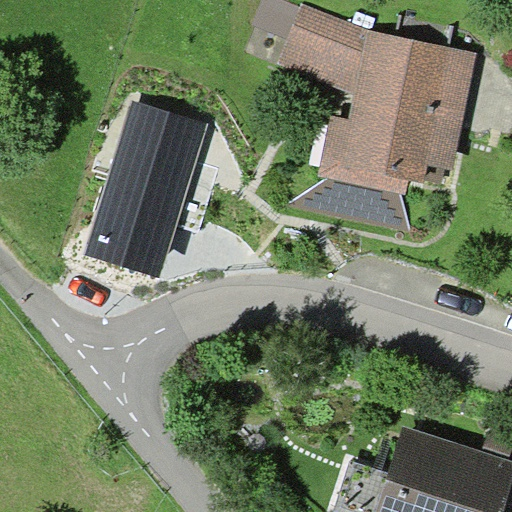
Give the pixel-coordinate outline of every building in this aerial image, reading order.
[(356,93),(369,27),(303,3),(302,7),(284,0),(263,0),(253,23),(289,38),(279,62),(356,93)] [(428,163),(455,168),(478,54),(369,27),(356,93),(353,116),(332,114),(319,174),(408,191),(411,177),(425,181),(428,163)] [(220,120),(129,94),(81,256),(171,283),(220,120)] [(346,511),(503,511),(511,485),(511,460),(404,426),(390,472),(351,460),(336,509),(346,511)] [(511,436),(489,429),(484,446),(510,454),(511,447),(511,436)]
